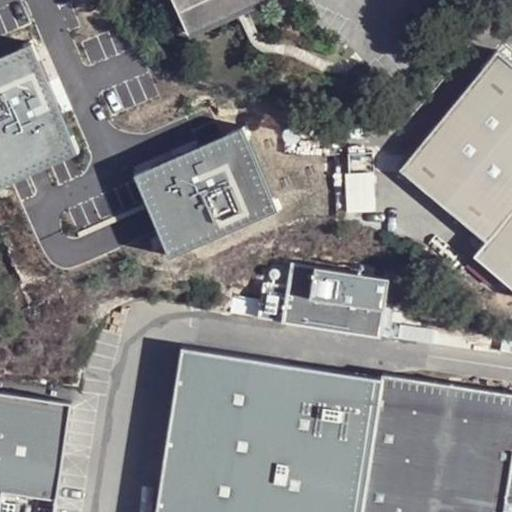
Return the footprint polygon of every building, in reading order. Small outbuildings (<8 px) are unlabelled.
[(172,0),(194,47),(289,2),(287,0),(172,0)] [(0,186),(76,155),(30,47),(0,59),(0,186)] [(511,61),(500,50),(466,89),(400,168),(488,239),(476,253),(511,285),(511,61)] [(263,127),(148,180),(191,272),(306,219),(263,127)] [(377,209),(373,171),(345,173),(348,212),(377,209)] [(382,340),(391,280),(290,265),(287,285),(262,281),(256,321),(382,340)] [(385,343),(417,348),(421,328),(388,323),(385,343)] [(156,511),(511,511),(511,392),(383,373),(382,379),(182,345),(156,511)] [(0,511),(53,511),(57,487),(69,403),(0,394),(0,511)]
